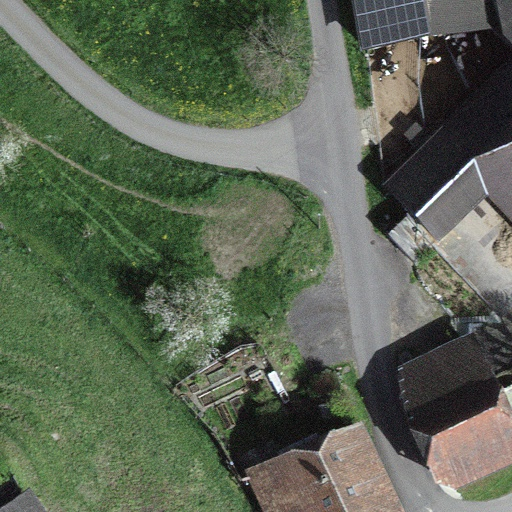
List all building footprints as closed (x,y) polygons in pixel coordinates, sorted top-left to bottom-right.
[(357,0),(366,49),(491,28),(486,0),(357,0)] [(511,119),(461,168),(481,190),(500,171),(511,183),(511,119)] [(389,237),(415,264),(431,248),(405,221),(389,237)] [(447,468),(510,440),(474,359),(472,360),(407,389),(423,428),(427,426),(447,468)] [(375,511),(347,453),(290,479),(282,462),(249,477),(265,511),(375,511)]
